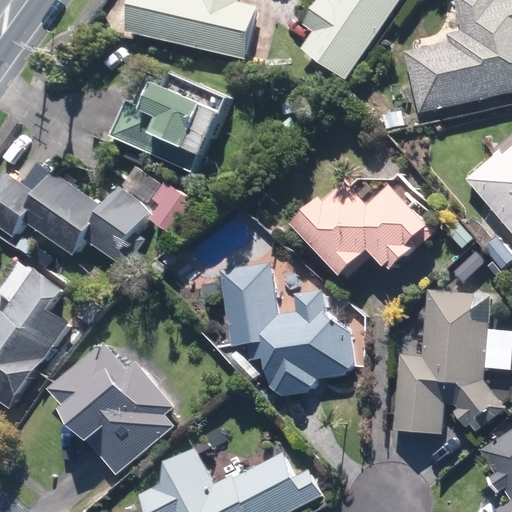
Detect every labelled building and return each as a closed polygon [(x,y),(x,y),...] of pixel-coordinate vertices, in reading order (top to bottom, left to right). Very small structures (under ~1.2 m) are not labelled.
[(242,4),(243,0),(138,0),(130,32),(246,60),(259,8),(242,4)] [(404,0),(324,0),(307,27),(315,32),(302,51),(350,83),(404,0)] [(406,55),(421,114),(511,91),(511,3),(498,7),(496,0),(457,0),(466,33),(451,37),(453,43),(406,55)] [(133,101),(116,138),(200,175),(233,100),(176,75),(172,84),(154,76),(141,104),(133,101)] [(407,107),(386,111),(391,133),(411,128),(407,107)] [(511,151),(506,157),(501,151),(469,179),(511,228),(511,151)] [(164,183),(139,165),(102,216),(134,239),(154,212),(147,207),(164,183)] [(91,224),(104,208),(58,172),(37,199),(87,238),(95,227),(91,224)] [(27,209),(38,192),(8,173),(0,185),(0,223),(19,236),(34,213),(27,209)] [(328,198),(298,226),(350,281),(376,256),(388,269),(391,267),(396,273),(439,232),(399,190),(376,212),(354,189),(335,206),(328,198)] [(511,265),(511,251),(501,238),(486,251),(504,272),(511,265)] [(274,265),(228,269),(237,348),(254,346),(255,362),(267,361),(271,393),(286,401),(311,396),(323,380),(349,379),(359,364),(354,333),(329,313),(325,293),(298,298),(300,315),(279,317),(274,265)] [(1,320),(0,318),(0,391),(17,405),(77,325),(58,310),(72,291),(41,267),(1,320)] [(433,293),(432,299),(428,356),(404,354),(398,429),(446,433),(448,405),(459,406),(458,417),(468,427),(472,424),(478,434),(510,412),(488,380),(491,348),(495,299),(433,293)] [(69,408),(65,412),(120,479),(181,428),(170,414),(179,406),(142,360),(128,372),(106,345),(53,389),(69,408)] [(456,468),(477,448),(466,436),(444,455),(456,468)] [(511,501),(498,511),(499,511),(511,511),(511,436),(489,451),(501,469),(488,478),(498,494),(511,484),(511,501)] [(295,511),(312,504),(312,505),(325,499),(315,479),(302,485),(285,452),(218,486),(200,449),(166,466),(175,484),(143,500),(148,511),(295,511)]
